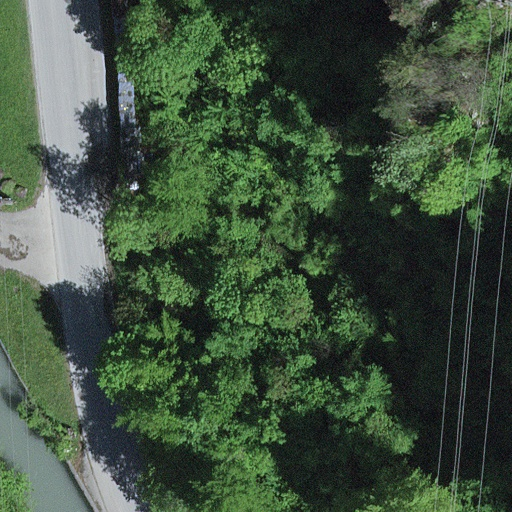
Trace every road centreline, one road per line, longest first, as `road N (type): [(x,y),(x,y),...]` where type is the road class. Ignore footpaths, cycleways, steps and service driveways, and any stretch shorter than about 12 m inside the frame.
road 1 (unclassified): [(98,270),(65,0)]
road 2 (unclassified): [(98,270),(124,458),(150,511)]
